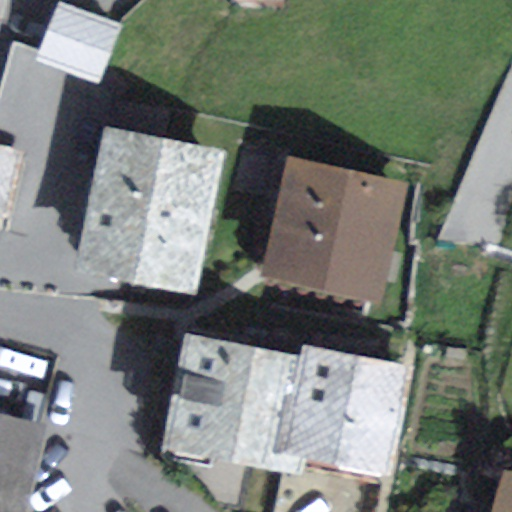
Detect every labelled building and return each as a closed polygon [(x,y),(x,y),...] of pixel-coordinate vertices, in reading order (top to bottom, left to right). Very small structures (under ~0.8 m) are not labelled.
[(95,75),(113,30),(61,9),(43,54),(95,75)] [(110,137),(84,262),(188,283),(214,158),(110,137)] [(0,205),(4,207),(15,154),(0,150),(0,205)] [(295,164),(272,265),(372,289),(396,188),(295,164)] [(189,339),(170,447),(275,466),(294,357),(189,339)] [(303,352),(285,451),(386,470),(405,371),(303,352)] [(0,511),(18,511),(39,430),(0,421),(0,511)] [(511,511),(511,481),(509,480),(499,511),(511,511)]
